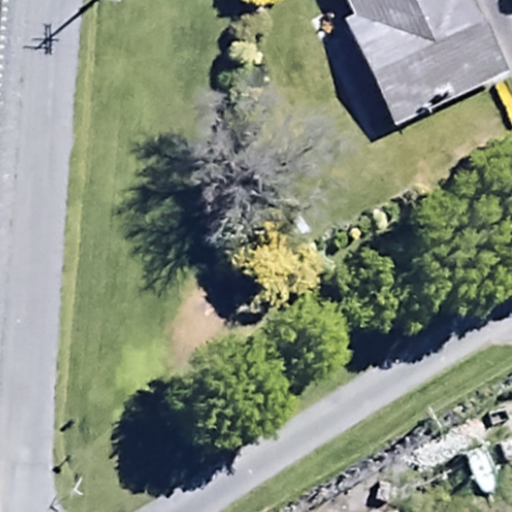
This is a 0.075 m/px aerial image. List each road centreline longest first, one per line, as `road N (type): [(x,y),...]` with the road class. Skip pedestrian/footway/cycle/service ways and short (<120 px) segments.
road 1 (unclassified): [(75,0),(33,511)]
road 2 (unclassified): [(176,511),(511,311)]
